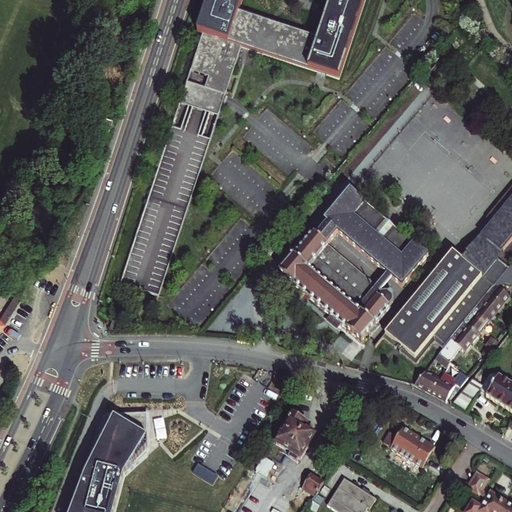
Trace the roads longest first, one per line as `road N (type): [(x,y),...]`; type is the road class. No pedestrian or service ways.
road 1 (tertiary): [(74,346),(262,358),(395,395),(477,438)]
road 2 (primary): [(170,0),(49,346)]
road 3 (primary): [(74,346),(181,0)]
road 4 (primary): [(0,507),(45,424),(74,346)]
road 5 (primary): [(49,346),(0,458)]
